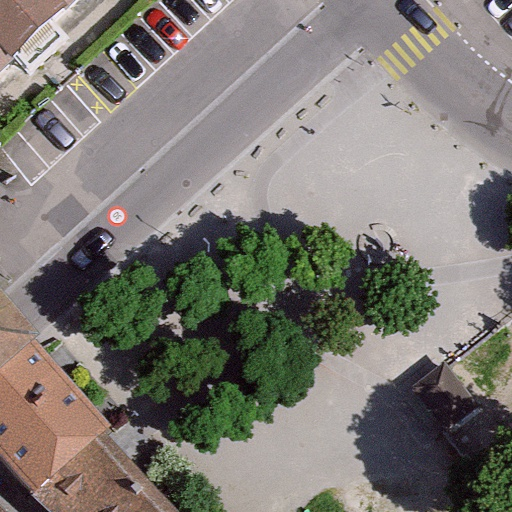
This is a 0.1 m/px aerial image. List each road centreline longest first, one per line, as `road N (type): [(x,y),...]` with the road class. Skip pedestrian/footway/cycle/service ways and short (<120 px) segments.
road 1 (residential): [(374,0),(0,323)]
road 2 (tertiary): [(376,0),(471,102),(511,126)]
